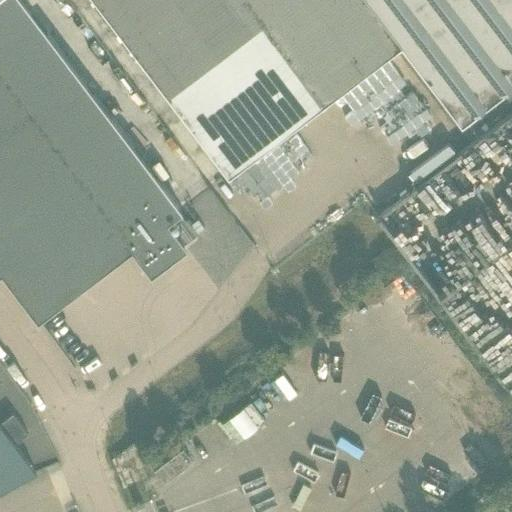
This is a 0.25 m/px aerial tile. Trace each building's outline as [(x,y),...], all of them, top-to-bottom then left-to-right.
[(0,0),(0,271),(35,318),(130,246),(149,271),(183,244),(164,220),(180,208),(21,0),(0,0)] [(398,42),(366,0),(94,0),(226,173),(398,42)] [(511,0),(366,0),(398,42),(459,121),(511,80),(511,0)] [(222,421),(236,440),(264,418),(250,399),(222,421)] [(0,484),(35,470),(13,442),(27,431),(12,411),(0,419),(0,484)] [(191,460),(181,447),(153,469),(163,481),(191,460)]
